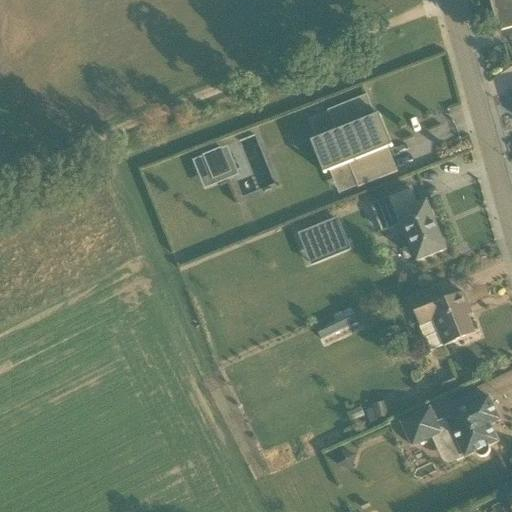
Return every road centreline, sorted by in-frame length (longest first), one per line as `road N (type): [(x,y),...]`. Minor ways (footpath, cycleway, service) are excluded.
road 1 (track): [(450,0),(216,99),(0,173)]
road 2 (residential): [(511,229),(450,0)]
